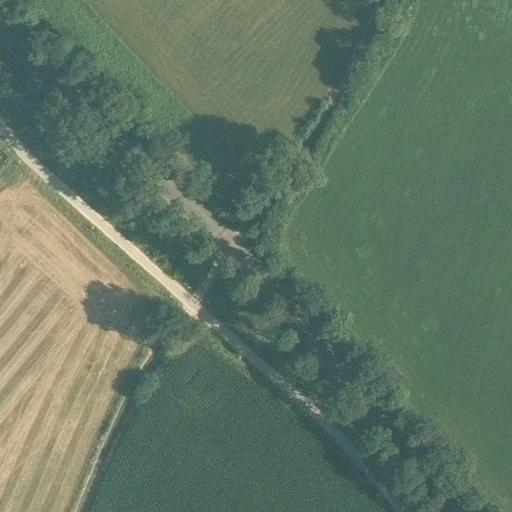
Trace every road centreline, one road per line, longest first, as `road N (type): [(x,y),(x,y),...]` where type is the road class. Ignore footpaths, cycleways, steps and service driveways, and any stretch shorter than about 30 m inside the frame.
road 1 (tertiary): [(458,511),(217,239),(0,27)]
road 2 (track): [(191,304),(323,119),(383,0)]
road 3 (track): [(79,511),(144,371),(191,304)]
